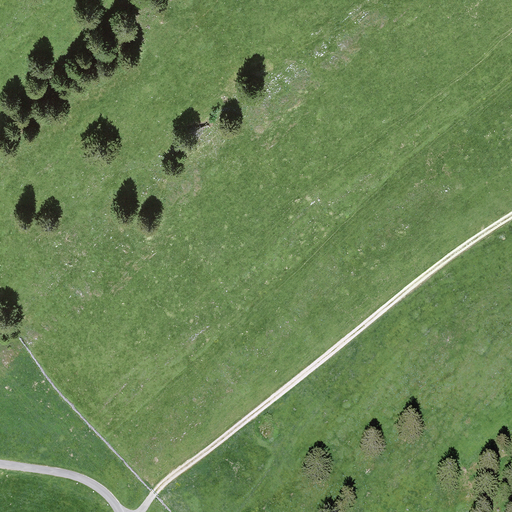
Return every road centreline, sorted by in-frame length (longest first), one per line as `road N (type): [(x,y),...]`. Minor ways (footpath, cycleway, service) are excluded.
road 1 (track): [(140,511),(159,489),(511,217)]
road 2 (unclassified): [(0,463),(76,476),(118,511)]
